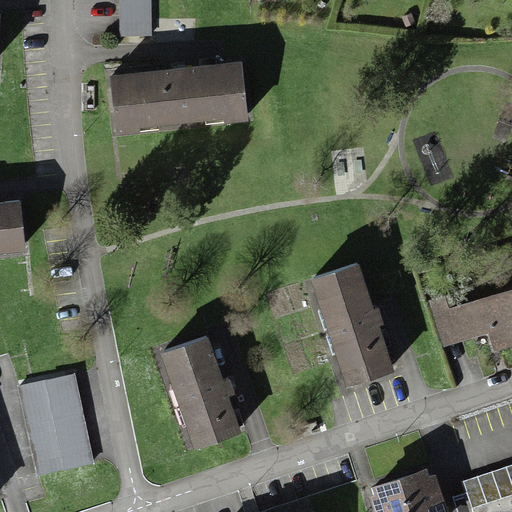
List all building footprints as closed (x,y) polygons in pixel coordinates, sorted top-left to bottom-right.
[(156,35),(155,0),(114,0),(115,36),(156,35)] [(237,56),(105,66),(109,119),(241,109),(237,56)] [(11,193),(0,194),(0,240),(15,239),(11,193)] [(353,257),(309,272),(343,376),(388,361),(353,257)] [(449,275),(425,284),(441,331),(482,316),(490,340),(511,332),(511,286),(506,269),(453,287),(449,275)] [(201,331),(154,348),(190,443),(236,426),(201,331)] [(71,376),(19,387),(38,477),(90,466),(71,376)] [(444,511),(427,462),(365,483),(375,511),(444,511)] [(511,496),(511,464),(462,480),(466,493),(454,497),(458,511),(471,511),(471,509),(511,496)]
